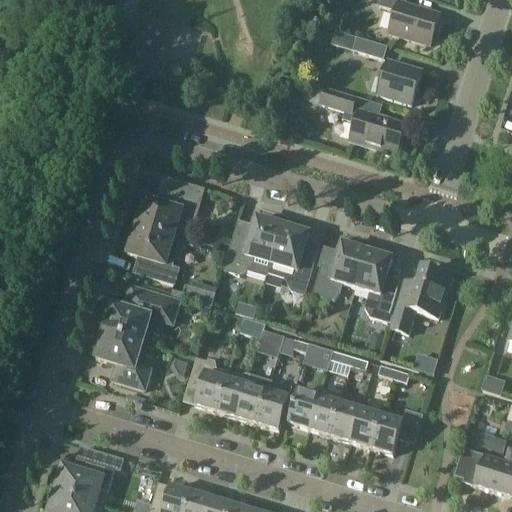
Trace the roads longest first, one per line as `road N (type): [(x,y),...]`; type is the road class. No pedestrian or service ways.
road 1 (residential): [(38,407),(108,171),(127,151),(161,146),(432,226)]
road 2 (residential): [(384,511),(38,407)]
road 3 (residential): [(432,226),(500,0)]
